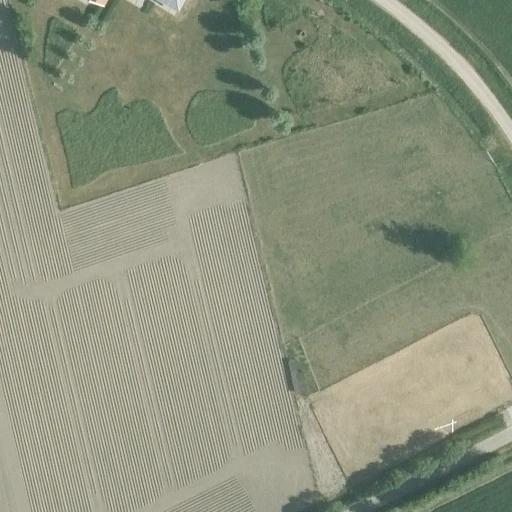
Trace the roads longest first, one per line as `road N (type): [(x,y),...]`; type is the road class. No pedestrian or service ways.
road 1 (unclassified): [(511,134),(456,63),(383,0)]
road 2 (unclassified): [(355,511),(511,433)]
